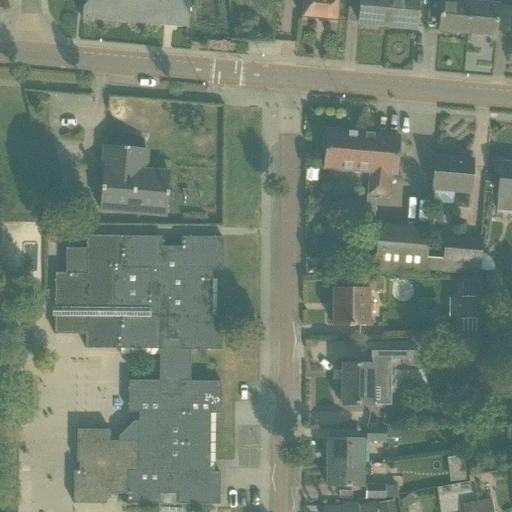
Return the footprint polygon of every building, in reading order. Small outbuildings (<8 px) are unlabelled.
[(82,0),(81,19),(187,28),(189,0),(82,0)] [(301,0),(300,19),(337,22),(338,0),(301,0)] [(360,0),(360,3),(358,24),(386,26),(388,0),(360,0)] [(388,0),(386,26),(414,29),(416,0),(388,0)] [(453,0),(428,0),(426,26),(438,27),(438,31),(467,34),(469,0),(454,0),(453,0)] [(469,0),(467,34),(494,36),(495,32),(509,33),(511,13),(511,6),(481,4),(481,0),(469,0)] [(368,195),(376,195),(386,196),(388,175),(395,175),(397,153),(402,149),(398,146),(399,137),(327,131),(324,169),(370,173),(368,195)] [(99,210),(165,216),(169,174),(144,172),(146,150),(105,146),(99,210)] [(452,207),(467,209),(468,192),(471,161),(436,158),(433,189),(432,204),(452,205),(452,207)] [(511,198),(511,164),(500,164),(497,197),(511,198)] [(377,241),(374,272),(424,276),(425,272),(426,258),(428,228),(378,224),(377,236),(377,241)] [(52,308),(52,317),(54,317),(54,335),(85,335),(86,348),(119,348),(159,349),(159,354),(164,354),(190,355),(190,350),(221,351),(221,319),(211,319),(211,270),(222,270),(222,238),(201,238),(181,238),(181,247),(161,247),(161,236),(120,236),(120,237),(86,236),(86,249),(64,249),(64,274),(54,274),(55,308),(52,308)] [(425,272),(475,277),(475,271),(476,264),(479,242),(445,238),(443,260),(426,258),(425,272)] [(306,275),(321,275),(322,260),(306,260),(306,275)] [(348,327),(352,327),(352,326),(368,326),(368,291),(383,291),(383,278),(348,278),(347,290),(333,290),(332,326),(348,326),(348,327)] [(460,298),(460,320),(475,321),(475,298),(460,298)] [(476,342),(476,361),(487,361),(487,374),(503,374),(503,342),(476,342)] [(371,344),(371,360),(390,360),(410,361),(410,344),(371,344)] [(157,511),(188,511),(188,505),(219,505),(219,473),(209,473),(209,414),(220,414),(220,383),(190,382),(190,355),(164,354),(164,382),(129,382),(128,414),(139,414),(138,422),(133,422),(118,437),(117,443),(109,443),(109,432),(76,431),(75,464),(79,464),(78,473),(73,473),(73,505),(105,506),(106,494),(127,494),(127,504),(158,504),(157,511)] [(336,386),(336,400),(341,400),(341,406),(373,406),(375,406),(390,406),(390,360),(371,360),(371,365),(342,365),(342,386),(336,386)] [(365,429),(365,442),(384,442),(384,440),(397,439),(397,428),(384,429),(365,429)] [(327,464),(362,464),(362,441),(327,440),(327,464)] [(327,487),(361,488),(362,464),(327,464),(327,487)] [(365,498),(385,498),(392,498),(393,486),(385,487),(385,485),(365,485),(365,498)] [(415,502),(409,494),(399,502),(405,510),(415,502)] [(493,511),(491,500),(477,502),(478,511),(493,511)] [(377,504),(378,511),(395,511),(393,501),(377,504)] [(462,511),(478,511),(477,502),(462,504),(462,511)]
